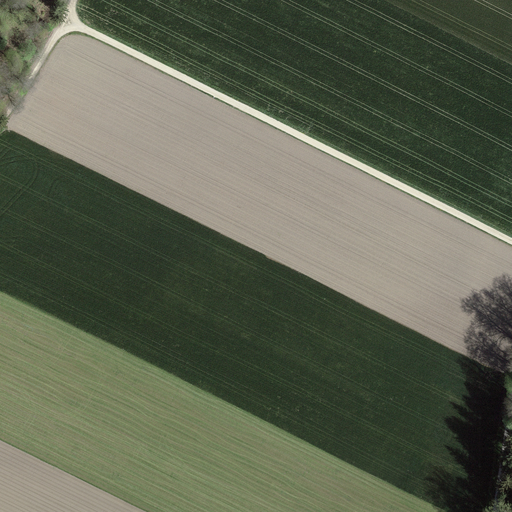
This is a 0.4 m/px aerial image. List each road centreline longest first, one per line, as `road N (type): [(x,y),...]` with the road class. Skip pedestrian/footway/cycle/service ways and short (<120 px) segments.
road 1 (track): [(511,242),(64,21)]
road 2 (track): [(0,124),(73,0)]
